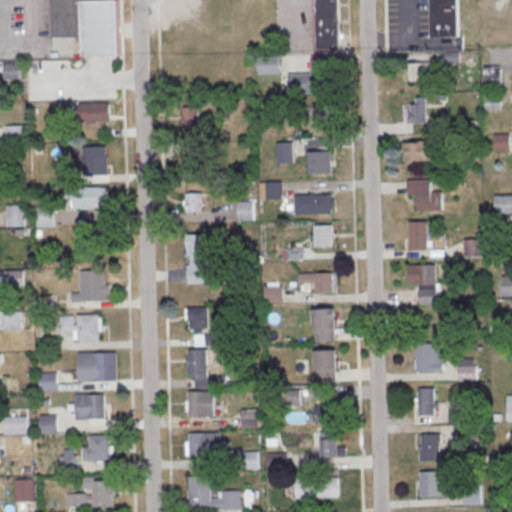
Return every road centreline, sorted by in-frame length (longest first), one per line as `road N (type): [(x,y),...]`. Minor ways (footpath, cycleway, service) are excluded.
road 1 (residential): [(153,511),(138,0)]
road 2 (residential): [(378,511),(366,0)]
